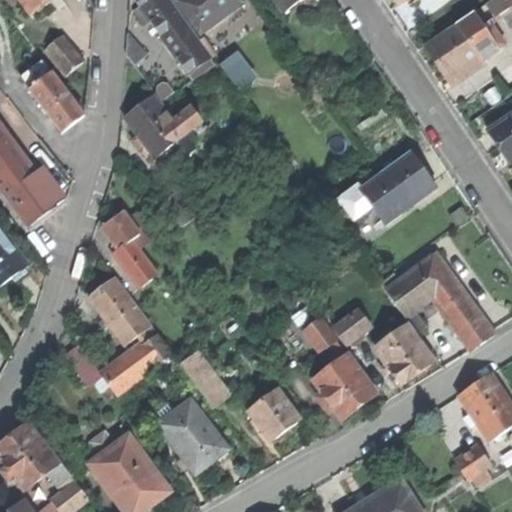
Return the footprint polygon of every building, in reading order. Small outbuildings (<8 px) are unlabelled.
[(17,0),(26,11),(40,0),(17,0)] [(54,0),(40,0),(26,11),(32,18),(52,2),(54,0)] [(162,37),(183,22),(167,0),(135,0),(142,10),(150,21),(162,37)] [(240,0),(177,0),(177,1),(201,34),(243,4),(240,0)] [(274,0),(284,14),(303,0),(274,0)] [(496,20),(511,8),(511,0),(497,0),(487,7),(496,20)] [(144,25),(150,21),(142,10),(136,15),(140,20),(144,25)] [(486,32),(473,13),(457,24),(458,27),(425,49),(438,69),(447,82),(466,70),(469,75),(484,65),(482,62),(505,47),(492,28),(486,32)] [(215,65),(183,22),(162,37),(192,82),(215,65)] [(128,35),(127,58),(135,66),(147,56),(128,35)] [(63,37),(45,53),(66,77),(84,62),(63,37)] [(236,55),(221,66),(240,92),(255,81),(236,55)] [(21,78),(63,133),(74,125),(85,117),(42,61),(21,78)] [(139,138),(144,145),(155,160),(171,149),(186,137),(175,123),(155,97),(135,112),(125,120),(139,138)] [(192,109),(175,123),(186,137),(204,124),(192,109)] [(509,165),(511,163),(511,118),(488,134),(499,151),(509,165)] [(0,187),(30,227),(54,208),(66,200),(43,171),(32,178),(6,144),(9,141),(0,129),(0,187)] [(196,151),(186,137),(171,149),(181,162),(196,151)] [(139,150),(144,145),(139,138),(133,142),(139,150)] [(237,151),(221,162),(227,171),(244,161),(237,151)] [(422,199),(436,189),(411,153),(361,189),(373,205),(371,206),(385,225),(414,205),(412,203),(416,200),(420,197),(422,199)] [(358,216),(371,206),(373,205),(361,189),(342,202),(351,215),(358,216)] [(182,229),(198,216),(179,190),(162,202),(182,229)] [(128,221),(138,233),(149,225),(139,212),(128,221)] [(140,236),(138,233),(128,221),(123,213),(112,222),(103,228),(120,251),(133,241),(140,236)] [(151,228),(140,236),(146,245),(158,236),(151,228)] [(0,289),(13,279),(29,267),(0,229),(0,289)] [(158,276),(133,241),(120,251),(114,255),(140,289),(158,276)] [(394,275),(381,285),(404,316),(429,297),(439,311),(440,310),(471,354),(481,347),(495,336),(438,255),(400,283),(394,275)] [(141,335),(152,327),(116,279),(101,290),(90,298),(126,347),(141,335)] [(346,348),(372,328),(360,312),(334,331),(346,348)] [(326,351),(338,342),(322,319),(305,331),(322,354),(326,351)] [(147,344),(158,336),(152,327),(141,335),(147,344)] [(409,327),(376,349),(402,386),(419,374),(435,363),(409,327)] [(275,363),(289,353),(272,330),(258,340),(275,363)] [(173,356),(158,336),(147,344),(102,377),(117,397),(173,356)] [(349,357),(338,342),(326,351),(337,366),(349,357)] [(90,387),(102,377),(80,347),(67,356),(90,387)] [(215,410),(230,399),(197,354),(182,365),(215,410)] [(377,396),(349,357),(337,366),(315,382),(342,421),(361,408),(377,396)] [(511,428),(511,405),(491,375),(472,388),(458,397),(470,415),(475,423),(489,443),(511,429),(511,428)] [(278,393),(250,413),(272,443),(286,433),(301,422),(278,393)] [(153,418),(197,475),(214,463),(230,451),(193,401),(175,415),(169,406),(153,418)] [(468,427),(475,423),(470,415),(463,419),(468,427)] [(47,473),(59,464),(29,426),(11,439),(0,447),(0,457),(7,467),(1,472),(8,482),(15,477),(25,490),(47,473)] [(92,444),(103,458),(115,448),(105,434),(92,444)] [(156,502),(170,492),(129,438),(115,448),(103,458),(91,466),(117,500),(125,511),(143,511),(150,507),(156,502)] [(479,448),(455,462),(467,482),(472,479),(484,470),(490,467),(479,448)] [(47,473),(63,494),(76,483),(60,463),(59,464),(47,473)] [(489,478),(484,470),(472,479),(477,487),(489,478)] [(420,511),(402,482),(370,502),(371,504),(363,509),(358,511),(420,511)] [(73,511),(89,500),(76,483),(63,494),(51,502),(58,511),(73,511)] [(151,511),(153,510),(150,507),(143,511),(125,511),(117,500),(114,502),(121,511),(151,511)]
